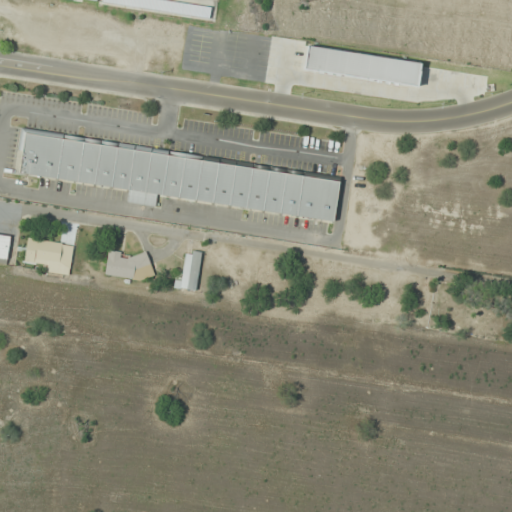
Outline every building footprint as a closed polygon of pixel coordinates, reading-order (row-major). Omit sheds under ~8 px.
[(14,174),(128,189),(127,202),(156,206),(157,197),(334,220),(340,173),(20,131),(14,174)] [(0,260),(7,262),(11,236),(0,234),(0,260)] [(69,275),(73,244),(27,238),(24,261),(53,265),(52,272),(69,275)] [(105,275),(149,280),(151,256),(108,251),(105,275)] [(180,289),(197,292),(203,260),(186,256),(180,289)]
